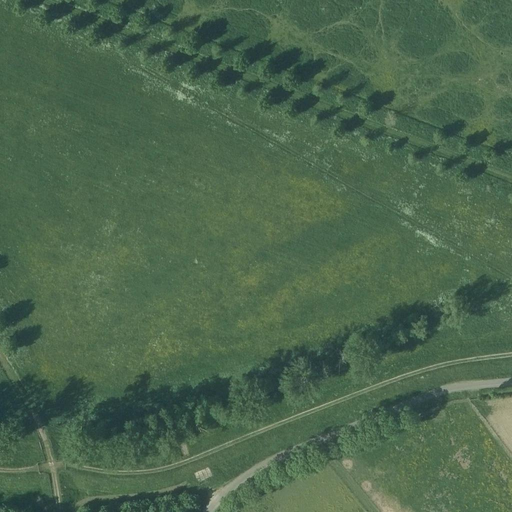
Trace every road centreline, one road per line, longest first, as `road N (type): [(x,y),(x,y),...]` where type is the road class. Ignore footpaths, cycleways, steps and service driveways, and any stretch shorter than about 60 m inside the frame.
road 1 (track): [(0,470),(167,468),(434,366),(511,354)]
road 2 (track): [(60,7),(94,39),(511,279)]
road 3 (track): [(41,0),(511,177)]
road 4 (unclassified): [(209,511),(257,468),(292,452),(440,391),(511,381)]
road 5 (track): [(0,353),(41,427),(59,511)]
